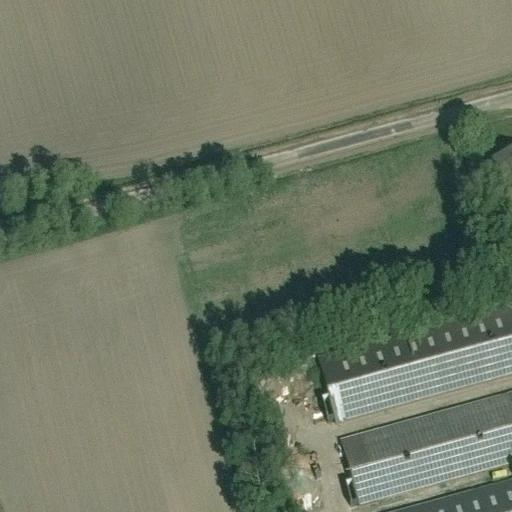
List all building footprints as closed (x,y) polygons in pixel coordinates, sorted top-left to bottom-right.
[(505,205),(511,202),(511,157),(492,163),(505,205)] [(498,211),(502,225),(511,221),(511,210),(511,207),(498,211)] [(335,425),(511,376),(511,308),(318,362),(335,425)] [(279,446),(325,448),(325,433),(319,433),(321,399),(298,398),(299,386),(282,385),(279,446)] [(511,482),(405,511),(511,511),(511,395),(340,443),(353,492),(358,510),(377,504),(373,486),(510,448),(511,451),(511,450),(511,482)]
